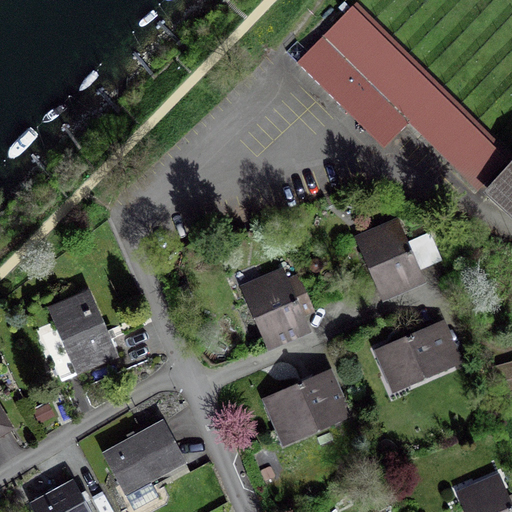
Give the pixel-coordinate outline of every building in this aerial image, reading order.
[(511,169),(511,163),(356,6),(296,67),(383,152),(408,127),(480,197),(491,194),(511,169)] [(511,169),(491,194),(511,212),(511,169)] [(397,222),(354,239),(381,304),(424,286),(397,222)] [(282,272),(239,290),(266,354),(309,336),(282,272)] [(511,303),(505,276),(480,283),(488,313),(511,306),(511,303)] [(88,291),(46,309),(76,378),(118,361),(88,291)] [(442,323),(374,353),(393,396),(461,366),(442,323)] [(511,361),(492,367),(500,398),(511,394),(511,361)] [(331,373),(261,405),(283,453),(353,421),(331,373)] [(0,439),(13,433),(0,410),(0,439)] [(162,423),(101,457),(124,497),(184,464),(162,423)] [(511,511),(511,510),(496,474),(455,493),(463,511),(511,511)] [(85,511),(70,486),(27,511),(85,511)]
